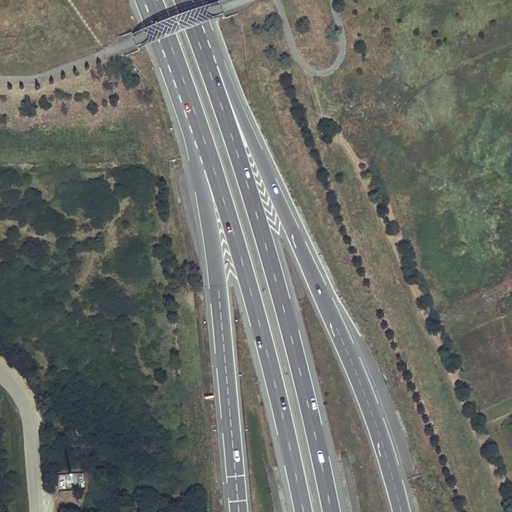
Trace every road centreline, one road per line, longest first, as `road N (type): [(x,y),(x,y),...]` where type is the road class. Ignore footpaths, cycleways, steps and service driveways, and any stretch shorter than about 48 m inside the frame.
road 1 (trunk): [(399,511),(354,370),(221,66),(202,44)]
road 2 (trunk): [(331,511),(260,226),(202,44)]
road 3 (trunk): [(204,154),(263,342),(303,511)]
road 4 (trunk): [(204,154),(199,171),(237,511)]
road 5 (trunk): [(148,0),(204,154)]
